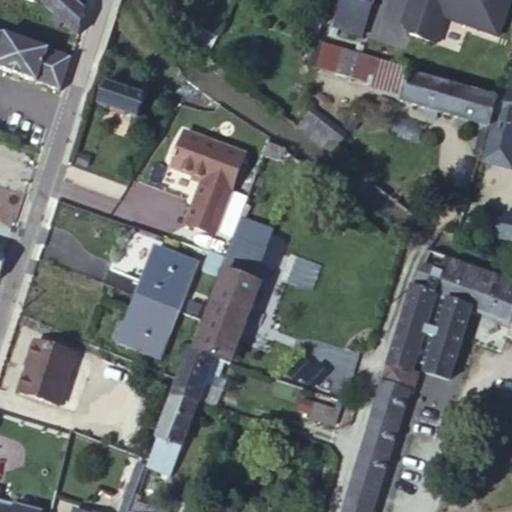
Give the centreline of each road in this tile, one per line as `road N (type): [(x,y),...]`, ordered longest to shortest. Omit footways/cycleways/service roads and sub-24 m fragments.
road 1 (unclassified): [(446,214),(409,254),(329,511)]
road 2 (residential): [(0,307),(99,0)]
road 3 (unknown): [(511,369),(476,368),(461,386),(411,511)]
